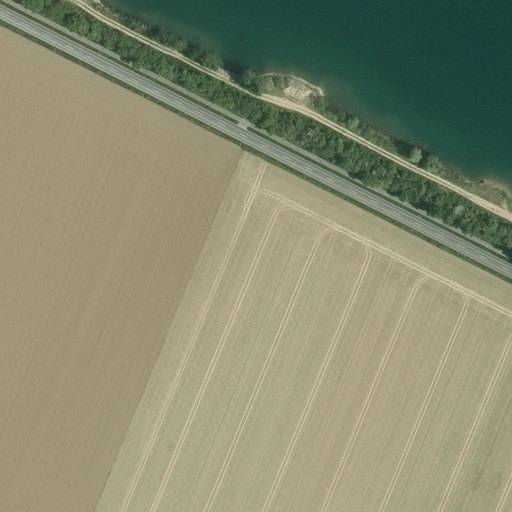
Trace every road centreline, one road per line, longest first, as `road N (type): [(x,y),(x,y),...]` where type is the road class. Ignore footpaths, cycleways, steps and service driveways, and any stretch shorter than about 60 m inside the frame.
road 1 (tertiary): [(511,270),(0,9)]
road 2 (track): [(511,217),(296,102),(268,98),(167,51),(100,16),(87,0)]
